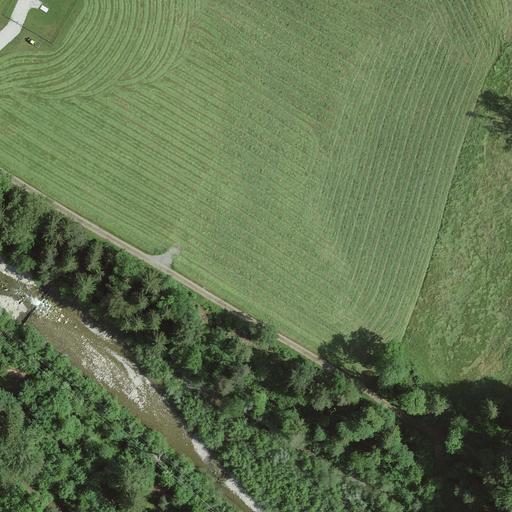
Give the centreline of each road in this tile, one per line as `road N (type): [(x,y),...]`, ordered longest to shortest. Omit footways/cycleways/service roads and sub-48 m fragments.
road 1 (track): [(437,433),(0,173)]
road 2 (track): [(0,390),(123,511)]
